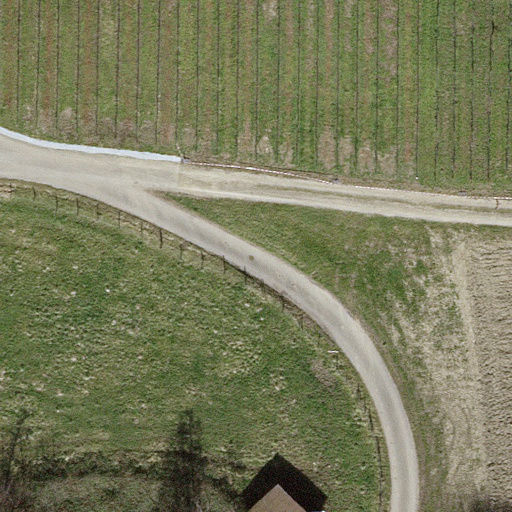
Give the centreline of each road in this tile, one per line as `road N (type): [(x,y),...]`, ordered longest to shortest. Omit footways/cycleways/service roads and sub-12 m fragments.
road 1 (track): [(404,511),(407,490),(386,392),(343,327),(289,281),(0,150)]
road 2 (track): [(0,162),(511,209)]
